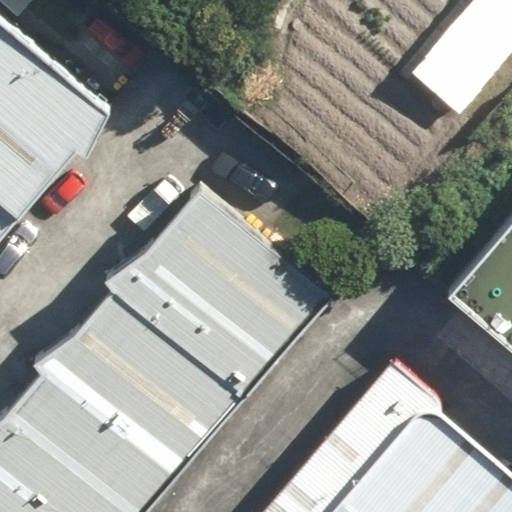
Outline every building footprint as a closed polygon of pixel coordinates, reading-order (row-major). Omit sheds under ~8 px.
[(101,0),(63,39),(124,98),(162,59),(101,0)] [(0,252),(91,146),(102,152),(125,108),(0,1),(0,252)] [(511,145),(457,209),(511,256),(511,145)] [(0,511),(155,511),(337,296),(302,262),(320,244),(289,216),(270,238),(213,187),(159,247),(116,277),(123,286),(88,328),(46,359),(51,371),(16,413),(0,423),(0,511)] [(273,511),(511,511),(511,461),(452,410),(452,406),(451,403),(450,398),(449,395),(407,358),(273,511)]
